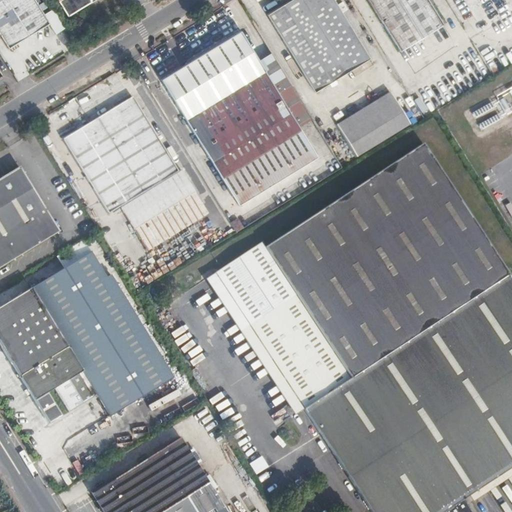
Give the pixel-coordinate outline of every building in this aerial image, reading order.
[(9,48),(17,43),(49,23),(34,0),(0,0),(0,34),(0,35),(9,48)] [(58,0),(68,16),(95,0),(58,0)] [(314,92),(369,58),(343,15),(333,0),(290,0),(267,14),(314,92)] [(368,0),(400,51),(443,24),(427,0),(368,0)] [(511,0),(463,0),(483,32),(511,14),(511,0)] [(240,31),(187,63),(182,66),(161,79),(216,170),(238,205),(317,156),(298,125),(271,82),(240,31)] [(19,46),(17,43),(9,48),(11,52),(19,46)] [(425,117),(435,110),(489,77),(473,52),(409,90),(425,117)] [(488,69),(492,76),(502,69),(498,63),(488,69)] [(284,74),(271,82),(298,125),(311,117),(284,74)] [(342,133),(396,100),(391,91),(337,124),(342,133)] [(177,171),(132,97),(63,140),(108,214),(177,171)] [(410,123),(396,100),(342,133),(357,156),(410,123)] [(265,246),(262,242),(215,272),(370,511),(470,511),(468,508),(470,507),(468,503),(466,505),(463,500),(511,467),(511,279),(423,144),(265,246)] [(0,179),(0,266),(58,231),(19,168),(0,179)] [(208,214),(182,171),(121,209),(147,251),(208,214)] [(83,216),(80,213),(71,219),(77,229),(88,222),(85,218),(83,216)] [(230,222),(236,232),(243,228),(237,218),(230,222)] [(72,249),(53,261),(58,270),(78,258),(72,249)] [(0,345),(9,360),(27,390),(75,360),(67,348),(59,335),(70,328),(57,304),(45,312),(42,305),(53,298),(43,281),(38,284),(34,278),(28,282),(31,288),(0,306),(0,345)] [(56,303),(53,298),(42,305),(45,312),(57,304),(56,303)] [(72,332),(70,328),(59,335),(67,348),(78,341),(72,332)] [(67,348),(75,360),(86,354),(78,341),(67,348)] [(86,354),(75,360),(85,375),(95,369),(89,359),(86,354)] [(75,360),(27,390),(33,399),(45,391),(53,386),(67,410),(76,424),(104,407),(93,389),(103,382),(95,369),(85,375),(75,360)] [(93,389),(104,407),(114,400),(103,382),(93,389)] [(45,391),(33,399),(58,440),(78,428),(76,424),(67,410),(60,415),(45,391)] [(227,511),(180,436),(164,446),(165,448),(92,493),(103,511),(227,511)] [(30,442),(26,445),(32,453),(35,451),(30,442)] [(255,475),(267,467),(261,457),(249,464),(255,475)]
